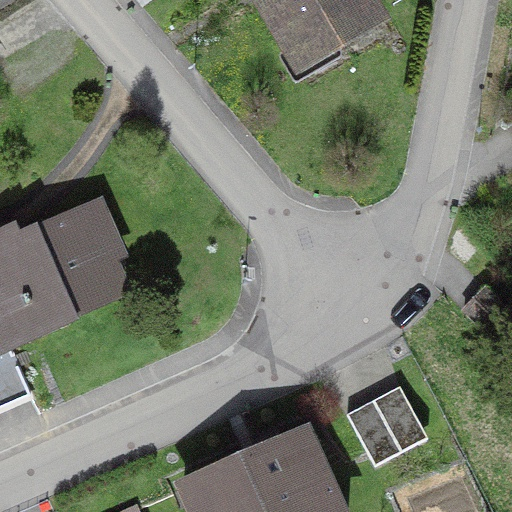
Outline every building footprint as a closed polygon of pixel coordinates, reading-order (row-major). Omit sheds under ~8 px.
[(366,0),(262,0),(298,63),(297,67),(379,19),(376,18),(366,0)] [(0,349),(7,346),(123,292),(107,257),(117,253),(98,210),(32,238),(28,227),(0,239),(0,349)] [(511,317),(485,290),(463,312),(511,356),(511,317)] [(0,409),(29,397),(7,346),(0,349),(0,409)] [(399,388),(346,416),(374,469),(427,441),(399,388)] [(182,488),(192,511),(337,511),(303,435),(182,488)]
